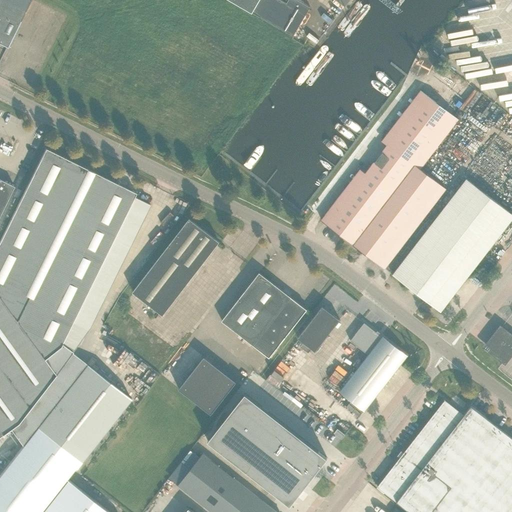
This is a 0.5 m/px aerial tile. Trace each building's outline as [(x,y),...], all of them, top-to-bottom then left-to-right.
[(0,0),(0,43),(7,47),(30,0),(0,0)] [(231,0),(293,36),(310,7),(298,0),(288,0),(287,3),(281,0),(231,0)] [(388,144),(414,165),(420,169),(458,119),(420,91),(382,141),(388,144)] [(353,244),(414,165),(388,144),(382,141),(321,220),(353,244)] [(0,435),(18,423),(55,375),(44,359),(60,346),(136,193),(45,148),(0,240),(0,435)] [(445,189),(420,169),(414,165),(353,244),(384,268),(445,189)] [(440,311),(511,218),(511,213),(466,178),(392,274),(440,311)] [(0,214),(14,186),(0,179),(0,214)] [(162,314),(219,242),(189,219),(133,292),(162,314)] [(269,357),(306,309),(259,272),(222,320),(269,357)] [(321,308),(297,338),(315,351),(339,319),(332,314),(331,316),(321,308)] [(368,355),(341,391),(364,409),(406,355),(382,337),(381,339),(375,334),(376,332),(364,323),(350,341),(368,355)] [(504,360),(511,350),(511,337),(501,329),(487,347),(504,360)] [(211,414),(236,382),(204,357),(178,389),(211,414)] [(87,364),(0,474),(0,511),(110,511),(68,479),(131,399),(87,364)] [(327,458),(245,393),(207,441),(290,505),(327,458)] [(511,511),(511,437),(471,406),(463,415),(445,401),(377,487),(409,511),(511,511)] [(341,439),(345,434),(337,428),(334,433),(341,439)] [(211,511),(276,511),(203,453),(177,485),(211,511)]
